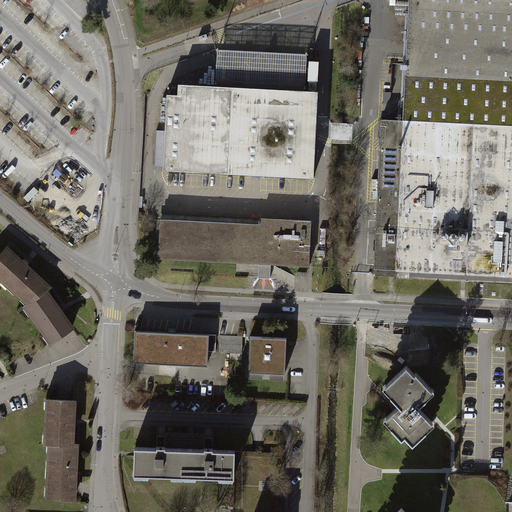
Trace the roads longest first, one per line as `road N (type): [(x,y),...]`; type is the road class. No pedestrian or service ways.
road 1 (tertiary): [(113,282),(183,302),(511,318)]
road 2 (residential): [(111,354),(103,511)]
road 3 (tertiary): [(113,282),(0,201)]
